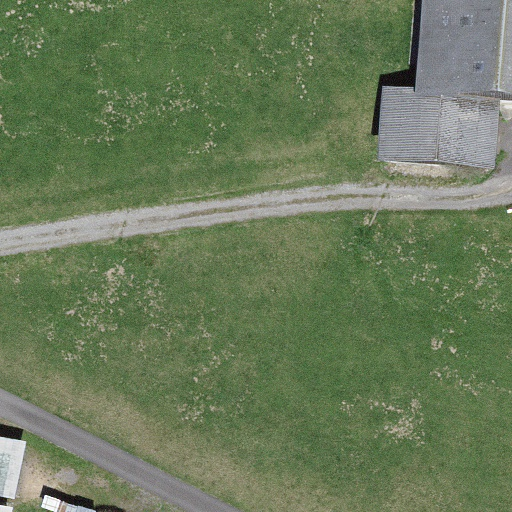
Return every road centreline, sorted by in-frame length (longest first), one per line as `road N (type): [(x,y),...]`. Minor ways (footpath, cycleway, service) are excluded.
road 1 (residential): [(0,248),(332,198),(436,210)]
road 2 (residential): [(0,405),(210,511)]
